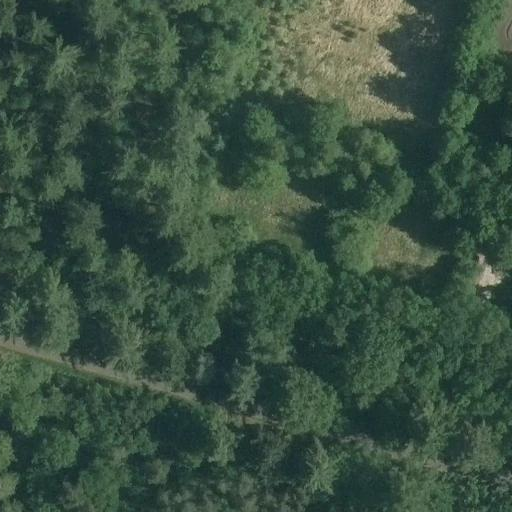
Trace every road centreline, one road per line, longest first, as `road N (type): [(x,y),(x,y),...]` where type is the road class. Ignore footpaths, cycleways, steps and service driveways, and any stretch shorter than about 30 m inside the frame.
road 1 (unclassified): [(511,482),(0,335)]
road 2 (track): [(446,464),(511,200)]
